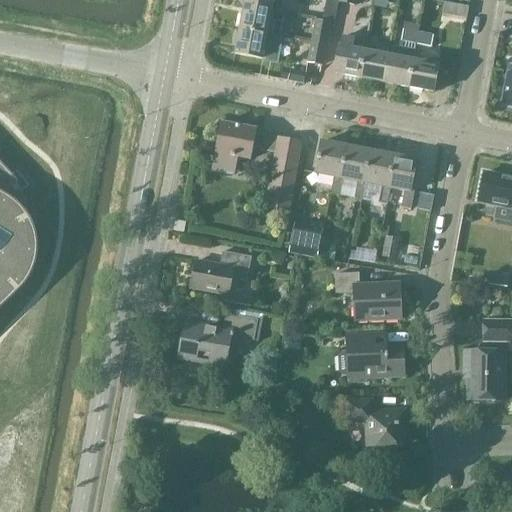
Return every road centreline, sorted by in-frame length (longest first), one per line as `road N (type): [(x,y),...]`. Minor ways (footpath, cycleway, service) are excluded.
road 1 (tertiary): [(79,511),(162,75)]
road 2 (residential): [(511,438),(445,443),(433,306),(457,136)]
road 3 (residential): [(457,136),(185,79)]
road 4 (unknown): [(0,106),(60,122),(46,231)]
road 5 (tertiary): [(162,75),(0,44)]
road 6 (residential): [(457,136),(483,0)]
